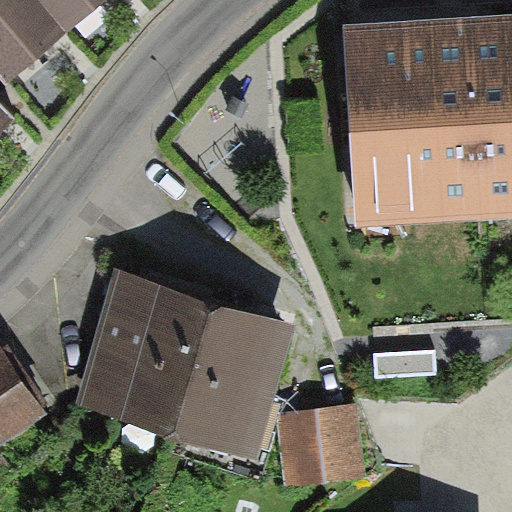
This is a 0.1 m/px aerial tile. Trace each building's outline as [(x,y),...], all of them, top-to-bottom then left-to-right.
[(0,0),(0,60),(8,69),(70,16),(56,0),(0,0)] [(56,0),(70,16),(87,0),(56,0)] [(511,0),(468,0),(345,6),(354,201),(511,193),(511,0)] [(0,85),(0,118),(17,102),(0,85)] [(82,391),(257,440),(295,305),(120,256),(82,391)] [(0,430),(50,397),(3,327),(0,328),(0,430)] [(285,475),(366,465),(358,395),(277,405),(285,475)]
